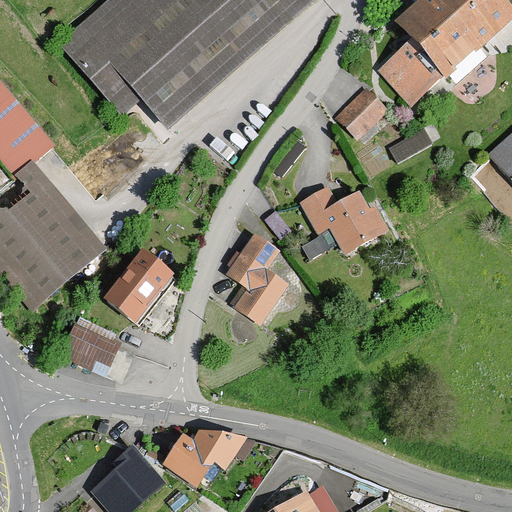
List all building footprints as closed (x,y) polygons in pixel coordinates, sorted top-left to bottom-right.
[(171,136),(328,0),(117,0),(65,45),(123,112),(138,98),(171,136)] [(511,0),(429,0),(432,3),(401,30),(415,46),(382,75),(417,116),(511,33),(511,0)] [(0,153),(17,173),(53,143),(0,81),(0,153)] [(386,113),(367,94),(339,122),(363,146),(382,127),(377,122),(386,113)] [(426,135),(391,154),(400,171),(435,152),(426,135)] [(511,141),(491,161),(511,183),(511,141)] [(0,274),(33,315),(107,253),(33,165),(15,180),(25,191),(0,212),(0,274)] [(342,210),(332,192),(303,208),(321,240),(335,233),(350,261),(393,238),(379,214),(373,217),(363,199),(342,210)] [(274,221),(267,226),(278,241),(285,236),(274,221)] [(279,256),(258,242),(230,282),(250,295),(237,314),(265,333),(293,294),(266,275),(279,256)] [(142,332),(179,286),(148,261),(110,307),(142,332)] [(66,358),(109,380),(120,359),(99,349),(104,340),(81,329),(66,358)] [(112,425),(97,425),(97,437),(112,437),(112,425)] [(249,446),(205,438),(199,447),(188,440),(167,473),(204,496),(218,474),(227,480),(249,446)] [(136,511),(166,488),(137,452),(116,469),(122,476),(96,497),(108,511),(136,511)] [(336,511),(325,492),(290,511),(336,511)]
